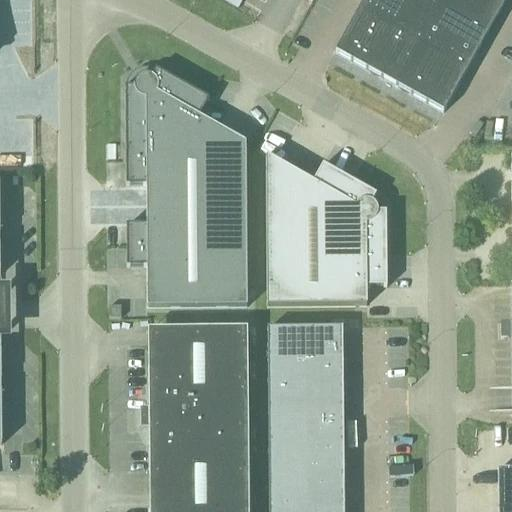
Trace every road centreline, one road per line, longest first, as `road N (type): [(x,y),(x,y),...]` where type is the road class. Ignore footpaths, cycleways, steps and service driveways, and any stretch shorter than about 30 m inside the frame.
road 1 (unclassified): [(439,511),(438,216),(429,173),(407,153),(145,10),(107,0)]
road 2 (unclassified): [(74,511),(69,0)]
